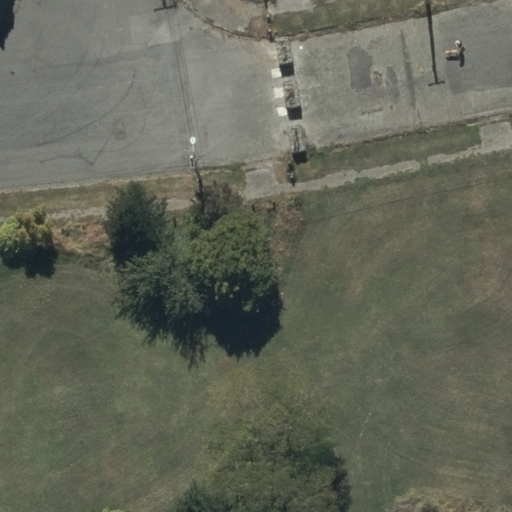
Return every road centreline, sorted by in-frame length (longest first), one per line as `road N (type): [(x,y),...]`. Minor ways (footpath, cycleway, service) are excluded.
road 1 (track): [(121,112),(511,57)]
road 2 (residential): [(0,124),(121,112)]
